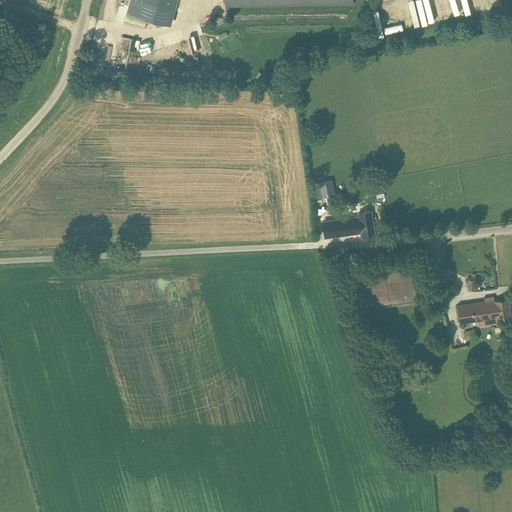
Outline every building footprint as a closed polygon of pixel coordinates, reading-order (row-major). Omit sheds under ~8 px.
[(147,0),(130,0),(127,12),(169,25),(174,8),(147,0)] [(422,0),(408,0),(414,27),(427,24),(422,0)] [(431,0),(435,23),(443,22),(442,17),(448,17),(445,0),(431,0)] [(382,9),(374,10),(377,38),(384,37),(382,9)] [(319,183),(323,197),(334,194),(331,180),(319,183)] [(323,222),(324,227),(325,237),(361,232),(362,235),(374,233),(370,211),(358,213),(359,217),(323,222)] [(467,292),(475,292),(475,281),(467,281),(467,292)] [(457,305),(460,323),(511,315),(508,298),(457,305)] [(462,333),(465,341),(475,339),(473,330),(462,333)]
